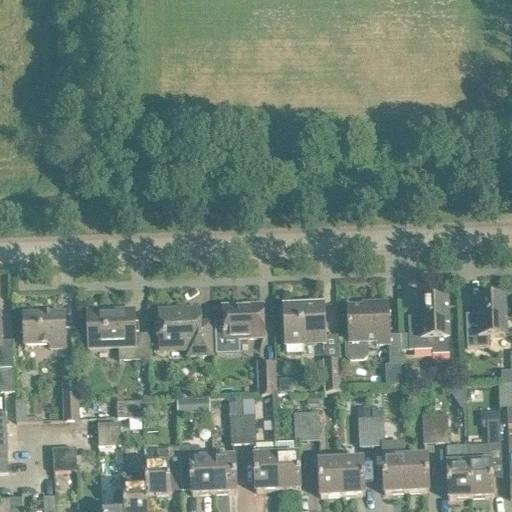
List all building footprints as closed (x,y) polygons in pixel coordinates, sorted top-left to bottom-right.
[(467,351),(489,350),(489,339),(506,338),(505,300),(477,301),(478,316),(466,317),(467,351)] [(448,341),(448,323),(447,303),(419,303),(420,319),(408,319),(408,337),(399,337),(402,368),(401,354),(432,353),(432,357),(450,357),(450,341),(448,341)] [(389,338),(388,304),(374,304),(374,308),(348,309),(349,343),(344,344),(345,360),(349,365),(364,364),(369,360),(368,346),(376,345),(376,349),(388,348),(389,369),(402,368),(399,337),(389,338)] [(286,357),(304,356),(303,348),(325,347),(324,306),(284,308),(286,357)] [(264,342),(263,308),(247,309),(247,310),(239,310),(239,309),(222,309),(223,343),(264,342)] [(160,351),(186,350),(186,355),(213,354),(212,323),(200,324),(200,311),(158,312),(159,326),(155,329),(155,338),(159,340),(160,351)] [(134,337),(134,313),(88,314),(89,351),(134,350),(134,364),(147,364),(146,337),(134,337)] [(65,353),(64,335),(64,315),(24,317),(25,349),(49,348),(49,354),(65,353)] [(11,344),(1,345),(0,329),(0,370),(12,370),(12,368),(11,344)] [(324,396),(340,395),(339,364),(325,364),(322,364),(324,396)] [(258,399),(275,398),(275,390),(276,390),(275,365),(257,365),(258,399)] [(0,385),(0,396),(15,395),(14,371),(0,371),(0,385)] [(511,373),(501,374),(501,386),(511,386),(511,373)] [(511,386),(498,387),(499,404),(499,411),(507,411),(511,410),(511,386)] [(63,424),(79,423),(78,387),(62,388),(63,424)] [(275,398),(293,398),(293,390),(276,390),(275,390),(275,398)] [(27,414),(39,415),(39,394),(28,394),(27,414)] [(442,418),(441,398),(434,398),(435,418),(436,418),(437,447),(449,447),(449,444),(449,443),(448,417),(442,418)] [(178,417),(210,415),(209,401),(177,403),(178,417)] [(27,421),(26,403),(15,404),(17,426),(42,425),(42,420),(27,421)] [(142,404),(140,404),(116,405),(117,421),(143,420),(142,404)] [(501,452),(500,424),(500,415),(481,416),(482,431),(487,431),(488,453),(501,452)] [(295,445),(308,444),(307,416),(293,417),(295,445)] [(308,444),(321,443),(319,416),(307,416),(308,444)] [(243,446),(256,446),(255,418),(242,419),(243,446)] [(423,448),(437,447),(436,418),(435,418),(423,419),(422,419),(423,448)] [(231,447),(243,446),(242,419),(230,420),(231,447)] [(360,449),(373,448),(372,420),(359,421),(360,449)] [(373,448),(386,448),(384,420),(372,420),(373,448)] [(98,437),(120,436),(120,426),(97,427),(98,437)] [(99,450),(119,449),(121,449),(120,436),(98,437),(99,450)] [(295,456),(295,445),(276,446),(278,494),(300,493),(298,456),(295,456)] [(255,495),(278,494),(276,446),(257,446),(257,458),(254,458),(255,495)] [(200,460),(199,448),(179,449),(181,487),(191,486),(191,498),(214,497),(212,460),(200,460)] [(0,462),(8,462),(7,449),(0,449),(0,462)] [(170,487),(181,487),(179,449),(167,450),(167,453),(156,454),(156,462),(145,462),(145,467),(144,467),(144,476),(146,476),(146,500),(148,500),(170,499),(170,487)] [(469,464),(468,450),(446,451),(447,465),(448,502),(472,501),(470,464),(469,464)] [(53,465),(76,464),(76,451),(53,452),(53,465)] [(406,496),(429,495),(427,458),(405,459),(406,496)] [(214,497),(236,496),(235,459),(212,460),(214,497)] [(384,497),(406,496),(405,459),(382,460),(384,497)] [(343,499),(365,498),(363,461),(341,462),(343,499)] [(0,477),(9,477),(8,462),(0,462),(0,477)] [(320,500),(343,499),(341,462),(318,463),(320,500)] [(472,501),(493,500),(491,463),(470,464),(472,501)] [(54,475),(74,474),(77,474),(76,464),(53,465),(54,475)] [(146,476),(144,476),(134,476),(134,490),(124,490),(124,498),(124,511),(148,511),(148,500),(146,500),(146,476)] [(124,511),(124,498),(114,499),(114,511),(124,511)] [(43,511),(55,511),(55,499),(43,500),(43,511)] [(0,511),(9,511),(9,501),(0,501),(0,511)] [(9,511),(22,511),(22,501),(9,501),(9,511)]
